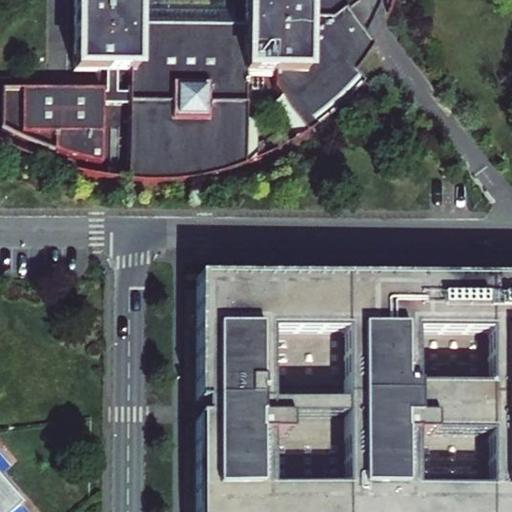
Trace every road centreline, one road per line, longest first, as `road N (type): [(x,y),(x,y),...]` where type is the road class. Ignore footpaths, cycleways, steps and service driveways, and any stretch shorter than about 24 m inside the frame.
road 1 (unclassified): [(134,233),(511,237)]
road 2 (unclassified): [(134,233),(129,511)]
road 3 (unclassified): [(0,230),(134,233)]
